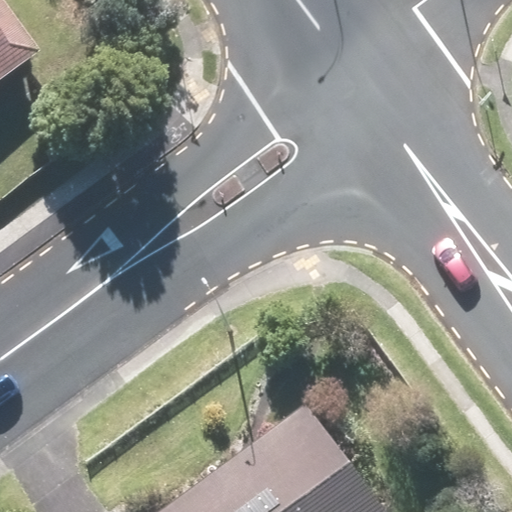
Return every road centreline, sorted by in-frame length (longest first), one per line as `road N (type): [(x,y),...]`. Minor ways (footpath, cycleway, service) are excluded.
road 1 (secondary): [(357,81),(323,150),(261,211),(109,271)]
road 2 (secondary): [(109,271),(129,235),(225,135),(357,81)]
road 3 (secondary): [(511,294),(357,81)]
road 4 (secondary): [(0,355),(109,271)]
road 5 (residential): [(357,81),(463,0)]
